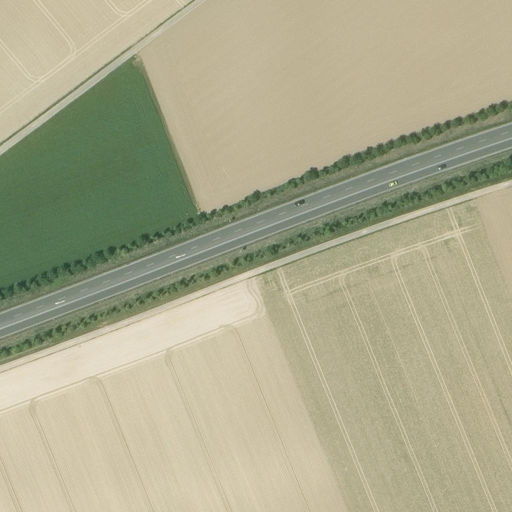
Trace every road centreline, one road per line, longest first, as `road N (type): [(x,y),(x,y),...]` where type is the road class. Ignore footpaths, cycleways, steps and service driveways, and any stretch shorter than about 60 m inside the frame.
road 1 (trunk): [(0,324),(511,134)]
road 2 (track): [(0,369),(511,183)]
road 3 (track): [(201,0),(0,151)]
